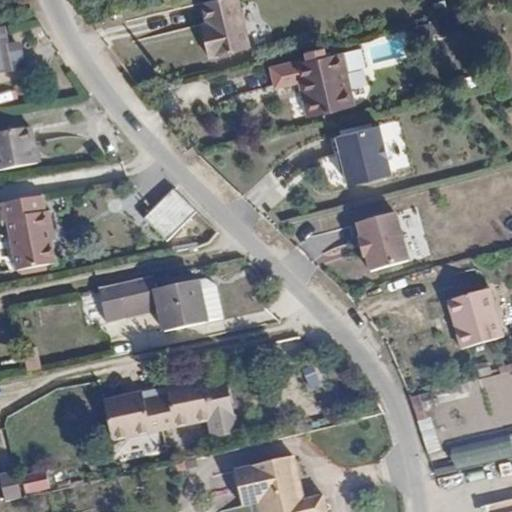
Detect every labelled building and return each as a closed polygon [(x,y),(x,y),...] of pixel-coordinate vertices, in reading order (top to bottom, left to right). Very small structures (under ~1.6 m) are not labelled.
[(190,39),(225,31),(219,3),(182,10),(188,31),(190,39)] [(20,26),(0,30),(0,71),(37,64),(34,41),(23,43),(20,26)] [(181,33),(183,41),(190,39),(188,31),(181,33)] [(231,56),(225,31),(190,39),(190,42),(184,44),(188,65),(231,56)] [(298,86),(340,76),(335,54),(293,64),(296,81),(298,86)] [(296,81),(293,64),(286,66),(290,82),(296,81)] [(346,99),(340,76),(298,86),(300,95),(294,97),(297,111),(346,99)] [(348,108),(346,99),(297,111),(300,120),(348,108)] [(345,166),(349,183),(391,172),(379,124),(336,134),(341,152),(339,152),(342,167),(345,166)] [(31,127),(0,132),(0,171),(39,164),(31,127)] [(168,241),(197,211),(174,189),(145,219),(168,241)] [(2,204),(6,222),(11,221),(50,213),(47,195),(2,204)] [(364,253),(368,270),(409,260),(397,211),(354,221),(359,239),(357,240),(360,254),(364,253)] [(11,221),(17,249),(55,241),(53,231),(58,229),(54,212),(50,213),(11,221)] [(55,241),(17,249),(22,272),(61,265),(55,241)] [(156,284),(100,296),(103,313),(200,292),(199,288),(158,297),(156,284)] [(444,301),(488,289),(487,287),(443,297),(444,301)] [(218,289),(200,292),(209,331),(226,327),(218,289)] [(500,335),(488,289),(444,301),(456,348),(500,335)] [(200,292),(103,313),(107,331),(127,326),(125,319),(162,311),(163,319),(167,340),(209,331),(200,292)] [(125,319),(127,326),(163,319),(162,311),(125,319)] [(501,338),(500,335),(456,348),(457,349),(501,338)] [(40,350),(25,353),(29,373),(44,370),(40,350)] [(184,400),(237,388),(236,385),(211,390),(210,386),(183,392),(184,400)] [(163,406),(170,438),(211,429),(214,445),(248,437),(237,388),(184,400),(185,402),(172,404),(163,406)] [(171,395),(172,402),(184,400),(183,392),(171,395)] [(137,402),(138,410),(150,407),(148,400),(137,402)] [(110,408),(112,416),(138,410),(137,402),(110,408)] [(118,449),(170,438),(163,406),(151,409),(138,413),(138,410),(112,416),(118,449)] [(456,470),(511,455),(511,434),(451,450),(456,470)] [(293,458),(234,472),(242,508),(249,507),(250,511),(326,511),(323,497),(304,501),(293,458)] [(46,471),(2,478),(5,498),(49,492),(46,471)]
